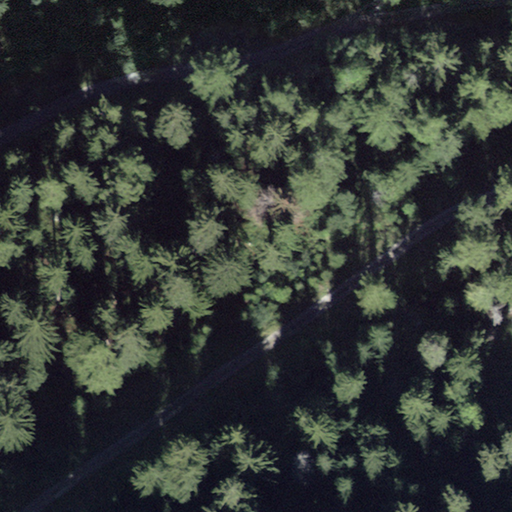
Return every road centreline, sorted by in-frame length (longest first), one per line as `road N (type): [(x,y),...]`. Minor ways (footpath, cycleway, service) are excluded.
road 1 (track): [(1,511),(511,200)]
road 2 (track): [(511,5),(313,39),(0,124)]
